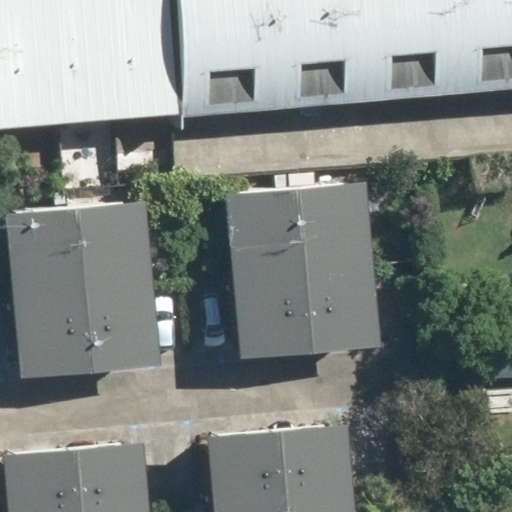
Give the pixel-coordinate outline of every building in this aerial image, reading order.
[(511,0),(0,0),(0,111),(166,97),(167,109),(511,80),(511,0)] [(352,176),(209,189),(224,351),(367,339),(352,176)] [(131,194),(0,205),(0,331),(3,370),(146,357),(131,194)] [(511,235),(479,238),(484,305),(511,302),(511,207),(509,208),(511,235)] [(511,324),(479,326),(482,377),(511,374),(511,324)] [(342,511),(334,416),(192,428),(199,511),(342,511)] [(137,511),(130,433),(0,444),(0,511),(137,511)]
